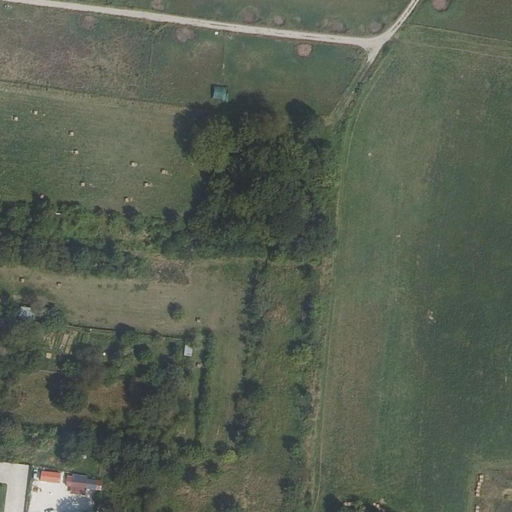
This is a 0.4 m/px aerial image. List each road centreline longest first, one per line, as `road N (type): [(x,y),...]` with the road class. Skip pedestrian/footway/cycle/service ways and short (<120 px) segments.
road 1 (track): [(414,0),(376,43),(334,137),(311,511)]
road 2 (track): [(22,0),(376,43)]
road 3 (track): [(0,84),(334,137)]
